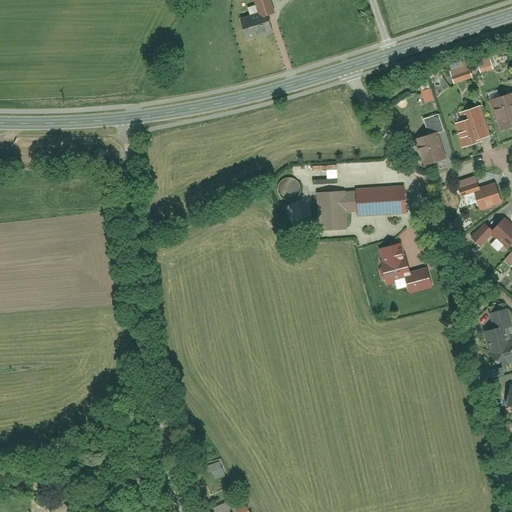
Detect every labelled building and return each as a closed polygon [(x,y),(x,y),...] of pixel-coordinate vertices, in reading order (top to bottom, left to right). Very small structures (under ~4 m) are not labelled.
[(241,37),(276,25),(267,0),(250,0),(253,7),(233,13),(241,37)] [(511,108),(494,114),(503,142),(511,138),(511,108)] [(475,122),(482,140),(489,137),(483,119),(475,122)] [(444,127),(429,132),(435,148),(449,143),(444,127)] [(468,157),(485,152),(478,129),(461,135),(468,157)] [(110,150),(103,146),(96,150),(96,157),(104,161),(110,157),(110,150)] [(449,170),(441,146),(422,152),(430,176),(449,170)] [(468,206),(484,200),(481,191),(465,197),(468,206)] [(500,196),(481,201),(486,219),(505,214),(500,196)] [(352,202),(326,204),(328,242),(354,241),(353,220),(364,219),(365,226),(418,223),(416,204),(410,205),(410,199),(364,202),(365,209),(353,210),(352,202)] [(511,253),(511,231),(509,229),(498,242),(511,253)] [(496,239),(490,233),(478,247),(485,252),(496,239)] [(411,278),(404,250),(373,258),(374,262),(350,267),(355,287),(381,280),(382,284),(411,278)] [(511,319),(499,323),(503,338),(511,335),(511,319)] [(511,336),(495,340),(500,363),(511,370),(511,336)]
